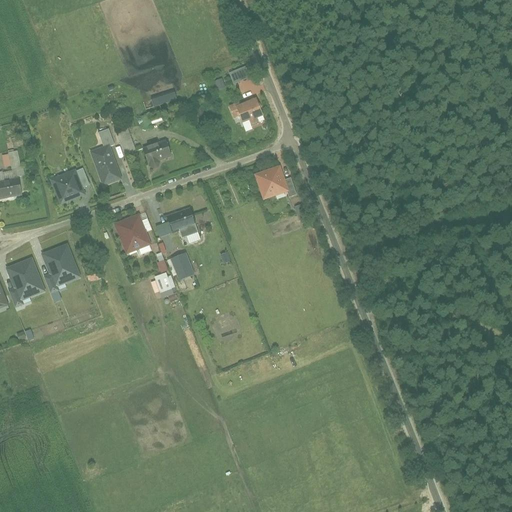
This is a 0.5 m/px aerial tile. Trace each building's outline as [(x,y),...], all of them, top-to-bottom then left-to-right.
[(245,66),(228,73),(233,84),(249,78),(245,66)] [(218,90),(226,88),(223,78),(214,81),(218,90)] [(149,107),(177,101),(175,93),(148,99),(149,107)] [(238,102),(227,106),(232,119),(239,117),(242,124),(249,121),(251,125),(257,122),(256,119),(263,116),(256,98),(239,105),(238,102)] [(122,148),(133,144),(128,129),(116,133),(122,148)] [(164,137),(140,147),(148,167),(173,157),(164,137)] [(109,145),(89,153),(102,187),(122,180),(109,145)] [(17,151),(1,155),(4,167),(11,166),(12,169),(20,167),(17,151)] [(279,166),(254,175),(263,201),(287,193),(289,198),(296,195),(291,179),(284,181),(279,166)] [(18,170),(0,173),(0,201),(23,197),(18,170)] [(75,170),(49,181),(61,207),(86,196),(75,170)] [(189,208),(165,217),(172,235),(196,226),(189,208)] [(139,215),(113,225),(126,257),(152,246),(139,215)] [(68,245),(41,255),(48,274),(44,276),(51,295),(59,292),(57,287),(81,279),(68,245)] [(194,277),(186,254),(170,260),(179,283),(194,277)] [(162,255),(155,258),(161,273),(168,271),(162,255)] [(32,259),(5,269),(12,288),(8,289),(15,309),(23,306),(21,301),(44,292),(32,259)] [(168,272),(153,277),(161,298),(176,293),(168,272)] [(0,282),(0,310),(9,307),(0,282)] [(168,295),(169,302),(177,300),(176,294),(168,295)]
